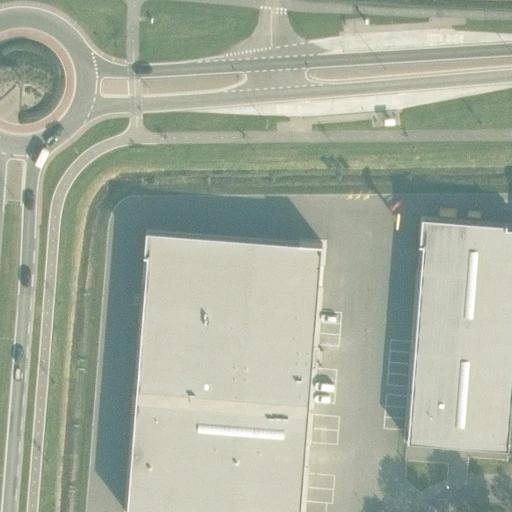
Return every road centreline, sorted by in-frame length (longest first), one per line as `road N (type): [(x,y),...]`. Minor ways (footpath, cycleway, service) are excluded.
road 1 (primary): [(79,113),(511,76)]
road 2 (primary): [(511,51),(87,69)]
road 3 (primary): [(8,511),(36,146)]
